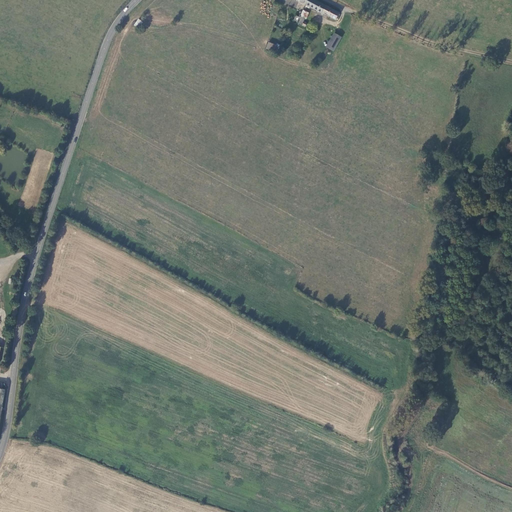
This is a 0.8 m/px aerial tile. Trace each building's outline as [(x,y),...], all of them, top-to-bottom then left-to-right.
[(339,14),(340,13),(333,9),(326,6),(312,0),(307,0),(306,5),(322,13),(329,16),(337,20),(337,18),(338,19),(339,18),(340,17),(341,16),(340,15),(339,14)] [(306,17),(300,15),(296,22),(302,25),(303,22),(306,17)] [(133,25),(137,29),(142,24),(138,20),(133,25)] [(339,42),(342,37),(335,33),(327,47),(334,51),(339,42)] [(277,44),(269,41),(266,48),(274,51),(277,44)]
